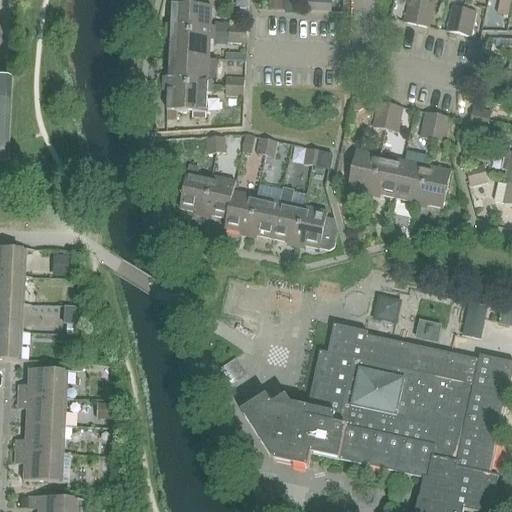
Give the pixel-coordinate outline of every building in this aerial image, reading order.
[(168,26),(167,40),(172,40),(172,39),(191,40),(192,28),(213,29),(213,28),(214,8),(197,8),(197,0),(175,0),(174,7),(173,7),(172,26),(168,26)] [(331,14),(332,1),(317,0),(307,0),(307,12),(331,14)] [(421,2),(413,0),(409,0),(404,24),(416,27),(421,2)] [(429,30),(434,5),(421,2),(416,27),(429,30)] [(511,6),(500,4),(497,15),(509,18),(511,6)] [(464,11),(452,8),(446,33),(458,36),(464,11)] [(477,14),(464,11),(458,36),(472,39),(477,14)] [(247,37),(247,27),(229,27),(228,36),(247,37)] [(172,40),(171,60),(211,61),(212,42),(216,42),(217,28),(213,28),(213,29),(192,28),(191,40),(172,39),(172,40)] [(228,36),(228,45),(246,45),(247,37),(228,36)] [(501,70),(503,62),(485,58),(483,66),(501,70)] [(166,79),(165,93),(170,93),(170,92),(189,93),(190,81),(210,82),(214,82),(217,82),(218,61),(211,61),(171,60),(171,79),(166,79)] [(481,75),(499,79),(501,70),(483,66),(481,75)] [(0,160),(6,160),(10,79),(0,78),(0,160)] [(244,90),(244,81),(226,80),(225,89),(244,90)] [(170,93),(169,113),(208,114),(209,95),(214,95),(214,82),(210,82),(190,81),(189,93),(170,92),(170,93)] [(225,89),(225,98),(244,99),(244,90),(225,89)] [(391,107),(379,104),(373,129),(386,132),(391,107)] [(386,132),(397,135),(403,110),(391,107),(386,132)] [(490,122),(491,114),(474,111),(473,118),(490,122)] [(439,118),(426,115),(420,140),(433,143),(439,118)] [(433,143),(445,145),(451,120),(439,118),(433,143)] [(473,118),(470,129),(487,132),(490,122),(473,118)] [(216,140),(208,140),(208,156),(217,156),(216,140)] [(217,156),(226,156),(225,140),(216,140),(217,156)] [(269,143),(260,141),(257,156),(266,158),(269,143)] [(266,158),(274,160),(277,144),(269,143),(266,158)] [(308,151),(304,166),(313,168),(316,153),(308,151)] [(316,153),(313,168),(330,172),(333,157),(316,153)] [(348,190),(372,195),(380,158),(356,153),(348,190)] [(511,154),(506,153),(502,172),(507,173),(505,186),(504,187),(508,188),(509,187),(511,187),(511,154)] [(372,195),(396,200),(404,163),(380,158),(372,195)] [(396,200),(420,205),(428,168),(404,163),(396,200)] [(183,197),(180,211),(204,216),(212,179),(198,176),(199,170),(190,168),(183,197)] [(428,168),(420,205),(443,210),(451,174),(428,168)] [(465,173),(466,179),(485,174),(483,168),(465,173)] [(488,183),(485,174),(466,179),(470,189),(488,183)] [(212,179),(204,216),(227,221),(233,194),(234,194),(236,184),(212,179)] [(505,186),(498,185),(494,203),(505,205),(504,207),(511,208),(511,187),(509,187),(508,188),(504,187),(505,186)] [(281,204),(272,241),(296,246),(304,209),(291,206),(295,192),(284,190),(281,204)] [(227,221),(225,231),(249,236),(257,199),(234,194),(233,194),(227,221)] [(257,199),(249,236),(272,241),(281,204),(257,199)] [(304,209),(296,246),(320,252),(320,251),(329,253),(334,250),(338,235),(334,222),(327,220),(328,214),(304,209)] [(0,277),(22,279),(23,251),(0,250),(0,277)] [(67,258),(56,257),(55,277),(66,278),(67,258)] [(0,305),(21,306),(22,279),(0,277),(0,305)] [(0,332),(20,334),(21,306),(0,305),(0,332)] [(470,325),(467,338),(481,341),(487,309),(472,305),(468,325),(470,325)] [(511,307),(503,306),(499,326),(511,328),(511,307)] [(415,511),(463,511),(464,511),(463,511),(491,511),(499,479),(491,477),(509,397),(511,381),(511,365),(480,358),(479,362),(367,338),(368,335),(334,327),(328,356),(320,354),(308,411),(292,407),(286,399),(273,407),(267,398),(242,414),(273,463),(308,471),(311,457),(424,481),(419,501),(418,501),(415,511)] [(20,334),(0,332),(0,361),(18,363),(20,334)] [(17,387),(16,398),(62,401),(64,373),(26,371),(25,388),(17,387)] [(24,410),(23,426),(61,428),(62,401),(16,398),(16,410),(24,410)] [(94,410),(94,421),(111,421),(111,410),(94,410)] [(14,441),(14,453),(60,455),(61,428),(23,426),(22,441),(14,441)] [(60,455),(14,453),(13,466),(21,466),(20,482),(58,484),(60,455)] [(35,511),(34,511),(72,511),(73,501),(26,498),(26,511),(35,511)]
